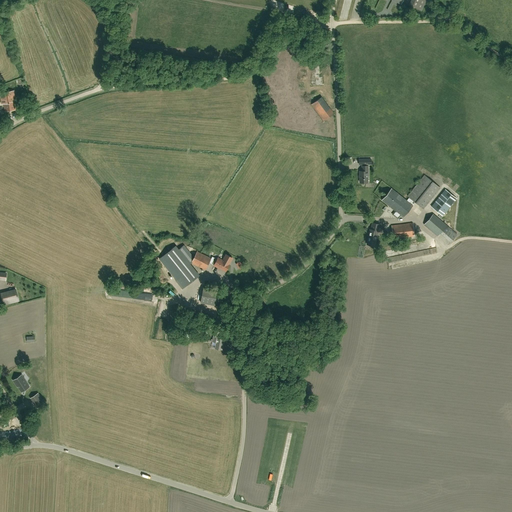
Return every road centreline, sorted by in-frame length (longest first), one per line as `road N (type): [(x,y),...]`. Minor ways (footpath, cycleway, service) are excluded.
road 1 (unclassified): [(229,502),(260,299),(312,261),(341,218),(335,0)]
road 2 (track): [(111,86),(241,76),(282,42),(332,24)]
road 3 (unclassified): [(229,502),(34,445)]
road 4 (track): [(456,20),(332,24)]
road 5 (unclassified): [(0,132),(111,86)]
